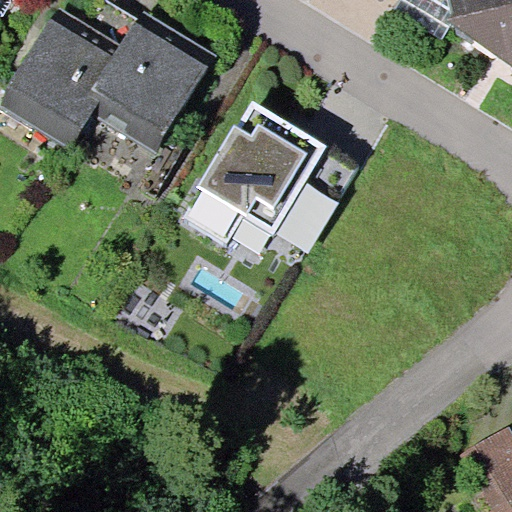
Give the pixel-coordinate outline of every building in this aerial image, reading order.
[(0,0),(0,29),(16,0),(0,0)] [(411,0),(383,0),(404,13),(411,0)] [(511,0),(451,0),(478,107),(511,98),(511,0)] [(132,61),(65,22),(2,126),(74,169),(101,123),(179,169),(235,75),(153,26),(132,61)] [(330,151),(248,102),(182,213),(232,242),(245,220),(276,239),(330,151)] [(511,511),(511,442),(464,466),(486,511),(511,511)]
